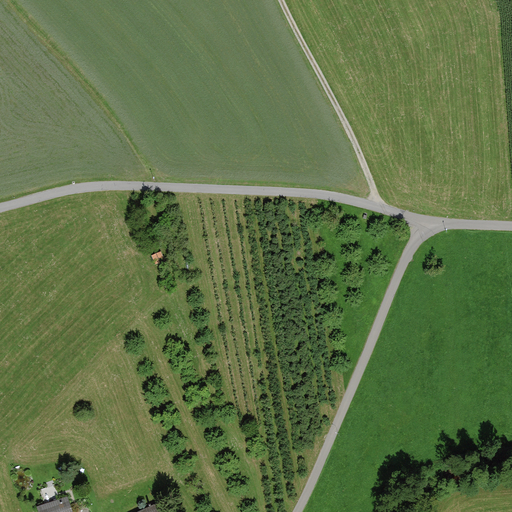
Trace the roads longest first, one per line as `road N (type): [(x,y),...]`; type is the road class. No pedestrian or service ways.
road 1 (unclassified): [(0,207),(97,186),(210,188),(323,195),(423,225)]
road 2 (unclassified): [(296,511),(423,225)]
road 3 (track): [(281,0),(380,208)]
